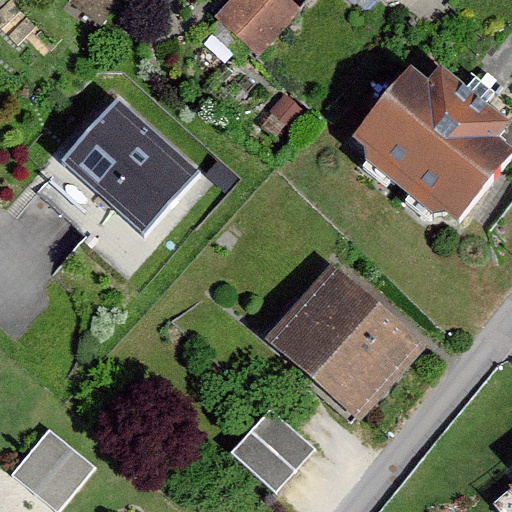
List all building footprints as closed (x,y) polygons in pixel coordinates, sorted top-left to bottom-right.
[(303,14),(287,0),(236,0),(216,22),(260,62),(303,14)] [(448,0),(420,0),(436,14),(448,0)] [(430,87),(412,73),(355,145),(463,230),(511,168),(511,157),(501,149),(510,137),(485,117),(493,107),(468,87),(459,99),(435,80),(430,87)] [(75,182),(159,252),(224,175),(141,105),(75,182)] [(336,275),(271,349),(363,430),(428,356),(336,275)] [(315,458),(272,419),(233,462),(276,502),(315,458)] [(17,471),(64,508),(102,461),(55,423),(17,471)]
